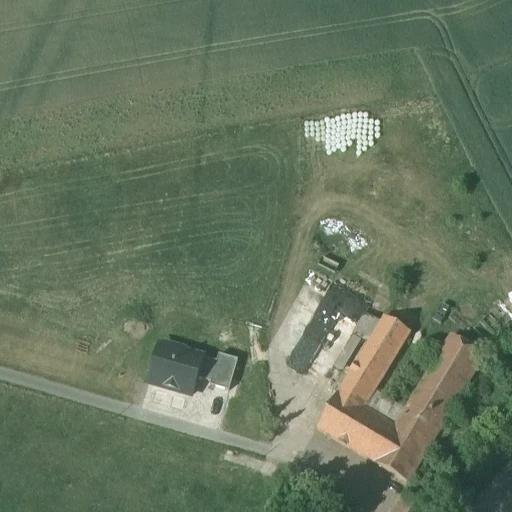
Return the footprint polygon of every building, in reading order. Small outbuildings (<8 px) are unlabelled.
[(384,319),(337,395),(315,430),(374,466),(373,466),(406,486),(438,434),(405,413),(404,413),(373,394),(409,334),(384,319)] [(451,338),(405,413),(438,434),(453,408),(454,408),(483,359),(451,338)] [(201,359),(183,353),(184,349),(163,343),(162,347),(159,346),(148,385),(190,397),(195,380),(210,384),(216,363),(201,359)] [(237,361),(218,356),(210,384),(209,387),(228,392),(237,361)] [(424,511),(403,499),(395,511),(424,511)]
